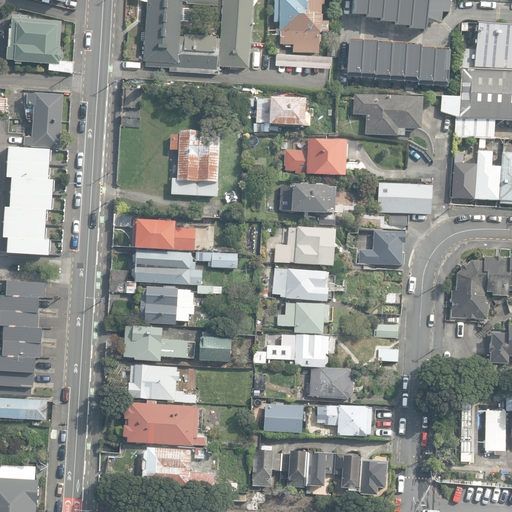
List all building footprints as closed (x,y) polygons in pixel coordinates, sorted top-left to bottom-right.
[(135,0),(135,2),(142,2),(142,9),(146,10),(145,17),(142,17),(142,25),(145,25),(144,33),(141,32),(140,40),(144,40),(143,61),(145,61),(145,66),(169,68),(168,72),(218,75),(218,67),(248,68),(249,42),(251,0),(135,0)] [(273,0),(273,22),(278,22),(278,32),(279,32),(279,44),(292,45),(292,53),(318,53),(318,42),(320,42),(320,35),(318,35),(318,33),(319,33),(319,32),(328,32),(328,21),(321,21),(321,15),(319,15),(319,4),(323,5),(323,0),(273,0)] [(348,0),(349,1),(346,1),(346,10),(348,10),(348,19),(373,20),(373,22),(381,23),(388,24),(387,26),(396,27),(396,30),(416,31),(416,33),(427,34),(428,25),(440,25),(441,17),(447,18),(447,14),(450,14),(450,0),(348,0)] [(60,64),(60,61),(62,58),(62,50),(60,47),(61,21),(27,20),(28,16),(12,15),(12,18),(11,18),(11,28),(9,28),(8,47),(7,47),(6,59),(14,60),(14,61),(15,61),(15,64),(21,64),(21,62),(49,63),(60,64)] [(511,70),(511,26),(478,24),(476,50),(461,49),(460,67),(511,70)] [(431,49),(432,46),(346,40),(345,47),(343,46),(343,55),(345,55),(344,79),(348,79),(348,81),(417,86),(416,88),(446,90),(447,88),(451,88),(452,72),(455,72),(455,65),(453,65),(454,50),(431,49)] [(275,66),(330,69),(330,58),(276,54),(275,66)] [(60,64),(49,63),(49,69),(72,71),(72,62),(60,61),(60,64)] [(455,137),(494,140),(495,121),(511,122),(511,71),(462,69),(459,119),(456,119),(455,137)] [(122,107),(141,108),(142,98),(142,89),(123,88),(122,107)] [(32,120),(61,121),(62,95),(34,93),(34,94),(27,93),(26,100),(22,99),(21,104),(33,105),(32,120)] [(365,135),(397,137),(405,137),(405,129),(421,130),(423,99),(355,95),(354,115),(366,116),(365,135)] [(456,118),(459,118),(460,98),(441,97),(440,112),(456,118)] [(269,126),(305,128),(305,127),(309,127),(310,117),(305,117),(306,101),(271,99),(271,100),(257,99),(256,124),(269,124),(269,126)] [(121,127),(138,128),(139,118),(122,117),(121,127)] [(61,121),(32,120),(32,137),(24,136),(24,145),(31,145),(31,146),(59,148),(61,121)] [(172,195),(217,197),(218,184),(221,133),(206,132),(206,133),(201,133),(201,132),(180,131),(180,136),(171,135),(171,151),(179,151),(178,179),(173,179),(172,195)] [(296,174),(345,178),(348,143),(309,140),(308,151),(285,150),(284,167),(286,167),(285,171),(296,172),(296,174)] [(479,152),(488,153),(488,140),(480,140),(479,152)] [(51,160),(51,151),(47,151),(47,149),(7,147),(6,161),(46,163),(46,160),(51,160)] [(474,200),(498,202),(500,168),(492,167),(493,153),(477,152),(474,200)] [(451,199),(474,200),(476,166),(463,165),(464,154),(455,154),(451,199)] [(500,205),(511,205),(511,154),(502,154),(499,202),(500,202),(500,205)] [(49,179),(50,168),(46,168),(46,164),(46,163),(6,161),(5,177),(10,177),(49,179)] [(53,191),(54,181),(51,181),(51,179),(49,179),(10,177),(9,191),(50,193),(50,191),(53,191)] [(292,213),(328,214),(328,213),(337,213),(337,201),(336,202),(336,187),(329,187),(329,185),(324,184),(322,182),(316,182),(314,184),(310,184),(307,181),(302,181),(299,183),(294,183),(294,186),(282,185),(281,211),(292,211),(292,213)] [(389,225),(409,226),(410,214),(431,216),(433,186),(380,183),(377,213),(390,214),(389,225)] [(52,209),(53,198),(49,198),(50,193),(9,191),(8,207),(47,209),(52,209)] [(47,220),(47,209),(8,207),(3,207),(2,221),(43,223),(43,220),(47,220)] [(114,227),(130,228),(131,216),(114,215),(114,227)] [(315,224),(335,225),(335,216),(315,215),(315,224)] [(46,239),(46,228),(43,228),(43,223),(2,221),(2,237),(6,237),(46,239)] [(175,251),(196,252),(197,234),(199,234),(199,230),(197,230),(197,229),(176,228),(176,223),(135,221),(135,226),(138,226),(136,249),(175,252),(175,251)] [(295,264),(334,267),(336,231),(298,228),(298,229),(289,228),(288,246),(276,245),(275,263),(290,264),(290,262),(295,263),(295,264)] [(359,262),(403,264),(405,231),(373,230),(372,249),(359,248),(359,262)] [(50,251),(50,241),(46,241),(46,239),(6,237),(5,252),(46,255),(47,251),(50,251)] [(199,253),(213,254),(213,246),(200,245),(199,253)] [(137,283),(202,286),(202,271),(196,271),(196,263),(193,263),(194,258),(192,258),(192,254),(138,252),(138,254),(135,257),(135,259),(137,262),(137,270),(134,271),(134,273),(136,275),(136,282),(137,283)] [(211,268),(237,269),(237,255),(196,253),(196,262),(211,262),(211,268)] [(450,318),(487,320),(488,309),(489,310),(489,304),(485,304),(486,298),(484,298),(485,291),(486,291),(486,293),(492,293),(492,296),(508,297),(509,291),(511,291),(511,256),(509,256),(509,259),(484,257),(484,262),(472,261),(466,265),(465,265),(460,268),(460,270),(456,274),(455,291),(452,291),(450,318)] [(288,270),(275,269),(273,295),(280,295),(280,298),(286,298),(286,299),(327,302),(328,292),(334,293),(334,285),(328,284),(329,274),(326,274),(326,273),(288,269),(288,270)] [(110,293),(127,294),(128,272),(111,271),(110,293)] [(43,297),(43,282),(5,280),(4,295),(37,297),(43,297)] [(136,282),(128,281),(127,294),(137,295),(137,283),(136,282)] [(145,324),(176,326),(177,321),(189,322),(190,315),(195,315),(195,306),(194,306),(194,294),(191,294),(191,293),(178,292),(178,290),(176,290),(176,288),(166,287),(166,289),(147,288),(147,290),(143,293),(143,298),(142,300),(141,311),(142,313),(142,318),(145,321),(145,324)] [(198,294),(214,295),(214,287),(198,287),(198,294)] [(384,304),(401,305),(402,294),(385,293),(384,304)] [(0,309),(37,312),(37,297),(4,295),(0,294),(0,309)] [(329,324),(330,306),(286,304),(285,315),(278,315),(278,326),(294,327),(294,333),(323,335),(324,324),(329,324)] [(36,327),(37,312),(0,309),(0,324),(2,325),(36,327)] [(108,331),(121,332),(122,322),(108,321),(108,331)] [(398,339),(399,325),(372,323),(371,337),(398,339)] [(39,342),(40,327),(36,327),(2,325),(1,340),(39,342)] [(511,326),(508,326),(507,334),(492,333),(491,346),(488,345),(488,354),(490,354),(489,363),(507,364),(508,361),(511,361),(511,326)] [(187,359),(188,342),(163,340),(163,329),(125,327),(123,357),(136,358),(136,361),(161,362),(161,356),(167,357),(167,360),(171,360),(171,358),(187,359)] [(199,361),(230,363),(232,333),(201,331),(199,361)] [(255,345),(263,345),(264,332),(256,331),(255,345)] [(327,354),(328,338),(283,337),(283,348),(269,347),(269,359),(294,360),(294,367),(324,368),(324,365),(328,363),(328,358),(325,356),(325,354),(327,354)] [(39,357),(40,342),(39,342),(1,340),(0,355),(33,357),(39,357)] [(378,372),(397,372),(398,350),(379,349),(378,372)] [(266,364),(267,353),(254,352),(254,363),(266,364)] [(0,369),(32,371),(33,357),(0,355),(0,354),(0,369)] [(174,402),(196,404),(196,395),(184,395),(184,392),(176,391),(177,382),(180,382),(180,373),(177,372),(177,368),(136,366),(136,367),(131,367),(130,384),(129,398),(174,401),(174,402)] [(0,384),(31,386),(32,371),(0,369),(0,384)] [(354,399),(355,372),(351,372),(352,371),(312,369),(311,385),(309,385),(308,394),(311,394),(311,397),(318,397),(318,399),(349,400),(349,399),(354,399)] [(255,390),(266,391),(267,375),(255,374),(255,390)] [(0,392),(31,395),(31,386),(0,384),(0,392)] [(104,399),(125,400),(126,388),(104,387),(104,399)] [(0,417),(45,420),(46,400),(0,397),(0,417)] [(128,443),(181,446),(194,447),(194,445),(206,446),(207,439),(198,438),(200,410),(196,410),(196,407),(156,405),(157,402),(148,401),(147,404),(131,403),(130,408),(126,408),(125,419),(127,420),(126,426),(125,426),(124,437),(128,438),(128,443)] [(265,405),(264,432),(301,434),(303,407),(265,405)] [(367,407),(338,406),(338,407),(326,406),(326,408),(318,407),(317,420),(325,420),(325,425),(338,426),(337,436),(366,437),(366,436),(370,436),(371,409),(367,409),(367,407)] [(101,452),(119,454),(120,444),(102,442),(101,452)] [(145,484),(213,488),(214,474),(190,472),(191,451),(148,448),(147,451),(144,453),(144,459),(144,460),(143,462),(143,470),(144,471),(143,472),(143,478),(145,481),(145,484)] [(196,458),(204,459),(205,449),(197,448),(196,458)] [(273,471),(281,471),(282,454),(273,454),(273,451),(255,450),(252,486),(272,487),(273,471)] [(225,483),(238,483),(239,451),(226,451),(225,483)] [(314,454),(308,454),(306,486),(324,487),(325,474),(334,475),(335,453),(314,452),(314,454)] [(290,455),(282,454),(281,471),(288,472),(287,487),(306,488),(306,486),(308,454),(290,453),(290,455)] [(360,455),(335,453),(334,475),(342,475),(341,488),(359,489),(363,461),(363,458),(359,458),(360,455)] [(388,463),(363,461),(359,489),(359,494),(377,496),(378,488),(386,489),(388,463)] [(38,505),(39,480),(0,478),(0,511),(36,511),(37,505),(38,505)]
